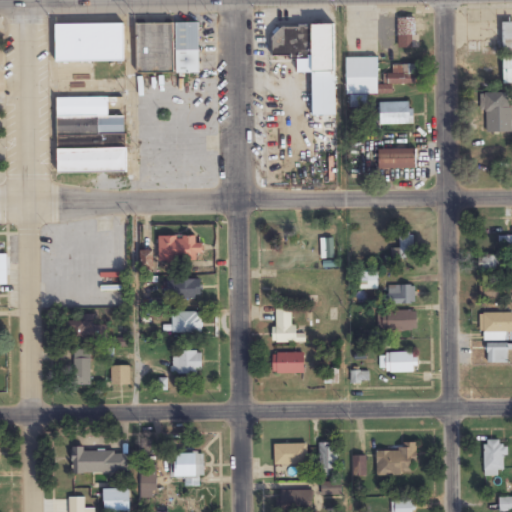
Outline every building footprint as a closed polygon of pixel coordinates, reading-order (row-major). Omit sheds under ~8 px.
[(396,17),(411,17),(412,48),(396,49),(396,17)] [(132,20),(200,20),(200,77),(131,76),(132,20)] [(511,83),(503,84),(502,23),(511,22),(511,83)] [(54,23),(125,24),(124,62),(54,62),(54,23)] [(285,23),(338,25),(339,118),(313,118),(309,60),(267,57),(267,36),(275,24),(285,23)] [(346,95),(377,95),(377,57),(346,57),(346,95)] [(413,84),(413,66),(392,66),(392,84),(413,84)] [(52,92),(129,93),(128,173),(51,173),(52,92)] [(480,94),(480,112),(509,112),(509,94),(480,94)] [(377,102),(413,102),(413,128),(377,127),(377,102)] [(378,150),(415,148),(416,170),(379,172),(378,150)] [(400,235),(400,259),(414,259),(414,235),(400,235)] [(159,262),(197,262),(197,237),(159,237),(159,262)] [(478,257),(478,271),(501,271),(501,257),(478,257)] [(361,292),(378,292),(378,273),(361,273),(361,292)] [(200,280),(167,280),(167,300),(200,300),(200,280)] [(415,287),(389,287),(389,305),(415,305),(415,287)] [(275,310),(275,344),(306,344),(306,334),(293,334),(293,310),(275,310)] [(383,332),(417,332),(417,312),(383,312),(383,332)] [(202,313),(172,313),(172,335),(202,335),(202,313)] [(480,334),(511,333),(511,314),(480,314),(480,334)] [(106,325),(95,325),(95,318),(68,318),(68,341),(106,341),(106,325)] [(488,364),(507,364),(507,344),(488,344),(488,364)] [(92,387),(92,350),(74,350),(74,387),(92,387)] [(172,375),(202,375),(202,352),(172,352),(172,375)] [(305,354),(274,354),(274,375),(305,375),(305,354)] [(417,354),(386,354),(386,374),(417,374),(417,354)] [(128,367),(112,367),(112,387),(128,387),(128,367)] [(485,387),(507,387),(507,369),(485,369),(485,387)] [(504,476),(504,442),(484,442),(484,476),(504,476)] [(336,477),(336,444),(319,444),(319,477),(336,477)] [(377,476),(416,476),(416,444),(402,444),(402,453),(377,453),(377,476)] [(307,446),(274,446),(274,467),(307,467),(307,446)] [(73,451),(73,475),(128,474),(128,450),(73,451)] [(202,487),(202,453),(175,453),(175,480),(186,480),(186,487),(202,487)] [(353,478),(366,478),(366,458),(353,458),(353,478)] [(324,498),(339,495),(336,483),(321,486),(324,498)] [(104,489),(104,511),(129,511),(129,489),(104,489)] [(313,511),(313,492),(280,492),(280,511),(313,511)] [(70,494),(69,511),(93,511),(93,494),(70,494)] [(500,511),(511,511),(511,499),(500,499),(500,511)] [(392,511),(413,511),(414,503),(392,503),(392,511)]
